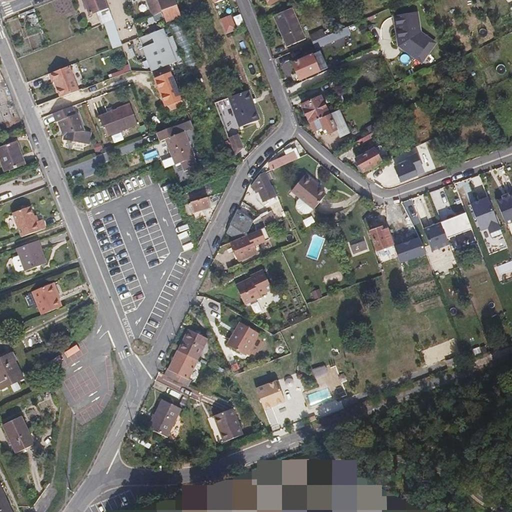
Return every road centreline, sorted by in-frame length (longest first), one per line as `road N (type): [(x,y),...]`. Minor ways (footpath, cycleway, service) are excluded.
road 1 (residential): [(0,39),(140,389)]
road 2 (residential): [(289,128),(242,178),(140,389)]
road 3 (residential): [(289,128),(335,168),(390,198),(511,156)]
road 4 (residential): [(96,470),(199,474),(305,434)]
road 5 (residential): [(240,0),(289,128)]
